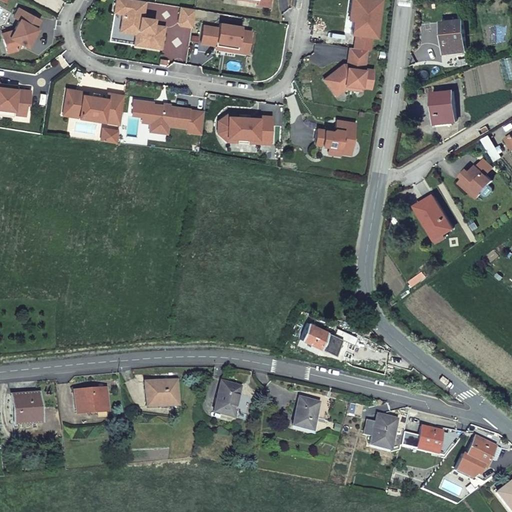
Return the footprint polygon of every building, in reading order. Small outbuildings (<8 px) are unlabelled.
[(146,1),(138,0),(114,0),(113,14),(122,15),(119,32),(135,35),(134,45),(147,47),(160,49),(164,27),(155,26),(156,19),(144,17),(146,1)] [(350,20),(354,20),(352,36),(355,36),(373,38),(379,39),(383,0),(351,0),(351,7),(350,20)] [(13,17),(19,20),(21,18),(38,28),(42,19),(18,6),(13,17)] [(195,9),(180,7),(177,23),(179,26),(192,28),(195,9)] [(22,44),(29,49),(35,39),(40,29),(38,28),(21,18),(19,20),(14,30),(10,38),(22,44)] [(444,54),(466,51),(463,21),(441,23),(444,54)] [(215,45),(238,48),(240,31),(241,26),(218,22),(217,27),(215,45)] [(200,43),(215,45),(217,27),(203,24),(200,43)] [(18,51),(22,44),(10,38),(14,30),(2,33),(8,54),(18,51)] [(215,45),(214,49),(232,52),(249,54),(252,33),(240,31),(238,48),(215,45)] [(355,36),(354,48),(368,49),(371,50),(373,38),(355,36)] [(354,48),(349,47),(348,64),(343,63),(333,71),(323,79),(336,97),(345,90),(362,92),(363,88),(372,89),(375,70),(366,69),(368,49),(354,48)] [(0,82),(0,115),(14,117),(14,114),(26,115),(27,104),(30,105),(31,91),(18,90),(19,85),(9,84),(0,83),(0,82)] [(119,125),(123,94),(108,92),(107,97),(98,96),(88,95),(89,91),(65,87),(61,117),(119,125)] [(457,122),(453,91),(432,94),(435,124),(457,122)] [(150,123),(149,132),(167,135),(168,127),(185,129),(185,134),(201,136),(204,111),(191,110),(191,108),(173,106),(154,104),(154,102),(134,99),(132,113),(143,114),(142,122),(150,123)] [(272,144),(273,116),(251,114),(229,113),(218,121),(217,133),(227,142),(272,144)] [(315,136),(313,144),(330,147),(328,155),(341,156),(341,154),(352,155),(357,122),(335,119),(334,127),(325,126),(325,129),(316,128),(315,136)] [(102,128),(100,141),(117,143),(119,130),(102,128)] [(462,175),(463,176),(475,187),(470,192),(476,198),(482,192),(479,189),(483,184),(489,184),(492,180),(476,165),(470,172),(467,169),(462,175)] [(475,187),(463,176),(458,182),(470,192),(475,187)] [(433,196),(415,206),(435,240),(453,229),(433,196)] [(300,339),(322,349),(330,332),(307,322),(300,339)] [(344,339),(330,332),(322,349),(337,355),(340,348),(344,339)] [(147,409),(179,407),(178,379),(161,380),(145,381),(147,409)] [(232,383),(220,380),(212,414),(235,419),(243,386),(232,383)] [(90,389),(73,390),(75,416),(110,413),(108,387),(90,389)] [(25,394),(10,395),(14,428),(43,425),(40,392),(35,393),(25,394)] [(310,399),(299,396),(291,428),(315,433),(322,402),(310,399)] [(372,437),(370,447),(392,452),(399,419),(388,416),(377,414),(375,422),(372,437)] [(372,437),(375,422),(366,421),(363,435),(372,437)] [(415,450),(438,455),(444,431),(432,428),(420,425),(418,435),(415,450)] [(403,432),(400,446),(415,450),(418,435),(403,432)] [(486,466),(489,467),(493,457),(498,446),(474,436),(466,456),(486,466)] [(486,466),(466,456),(464,454),(456,473),(471,480),(478,475),(481,477),(486,466)] [(511,511),(511,479),(495,493),(509,511),(511,511)]
